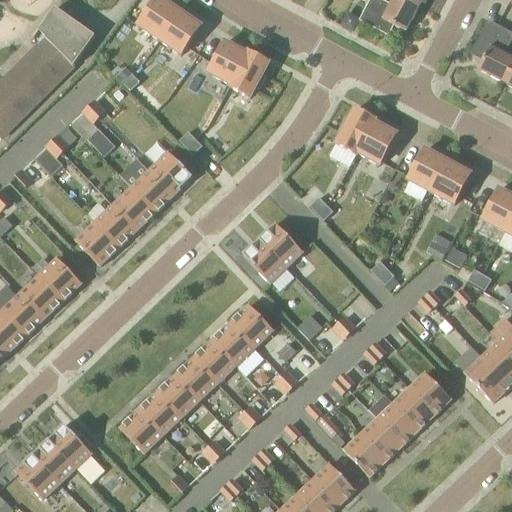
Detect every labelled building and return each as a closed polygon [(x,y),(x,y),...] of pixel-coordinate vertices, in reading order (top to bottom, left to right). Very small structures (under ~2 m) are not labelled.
[(157,0),(138,29),(159,44),(179,15),(157,0)] [(405,34),(419,8),(403,0),(393,0),(389,8),(374,0),(371,0),(360,22),(388,36),(392,27),(405,34)] [(403,0),(419,8),(423,0),(403,0)] [(39,36),(44,41),(0,85),(0,138),(2,140),(74,68),(94,39),(85,33),(86,30),(79,25),(77,28),(54,11),(33,41),(34,42),(39,36)] [(180,15),(159,44),(180,59),(201,29),(180,15)] [(511,70),(511,60),(503,56),(510,43),(498,36),(501,31),(489,24),(474,52),(485,58),(478,71),(504,85),(511,70)] [(225,45),(208,76),(230,88),(247,57),(225,45)] [(230,88),(229,90),(250,101),(256,90),(259,92),(266,80),(262,78),(269,66),(248,55),(247,57),(230,88)] [(126,71),(116,80),(123,87),(133,78),(126,71)] [(133,78),(123,87),(130,94),(140,85),(133,78)] [(94,104),(88,110),(99,121),(105,115),(94,104)] [(88,110),(82,116),(93,127),(99,121),(88,110)] [(356,158),(357,157),(374,126),(375,124),(355,112),(348,124),(345,123),(339,134),(342,136),(336,147),(356,158)] [(73,125),(66,137),(74,142),(62,164),(84,175),(91,163),(77,156),(89,134),(73,125)] [(374,126),(357,157),(380,168),(396,137),(374,126)] [(188,135),(179,144),(186,152),(195,143),(188,135)] [(58,139),(51,145),(62,156),(68,150),(58,139)] [(195,143),(186,152),(193,159),(202,150),(195,143)] [(51,145),(45,151),(56,162),(62,156),(51,145)] [(424,153),(408,184),(431,196),(447,165),(424,153)] [(168,155),(149,173),(174,200),(193,181),(168,155)] [(447,165),(431,196),(454,208),(470,177),(447,165)] [(21,173),(15,179),(25,190),(32,184),(21,173)] [(149,173),(130,191),(155,217),(174,200),(149,173)] [(130,191),(112,208),(137,235),(155,217),(130,191)] [(511,199),(499,192),(482,224),(505,236),(511,222),(511,199)] [(319,201),(310,210),(317,217),(326,208),(319,201)] [(112,208),(94,226),(119,252),(137,235),(112,208)] [(326,208),(317,217),(324,224),(333,215),(326,208)] [(4,221),(0,223),(0,239),(1,240),(12,229),(4,221)] [(94,226),(75,244),(100,270),(119,252),(94,226)] [(274,226),(258,242),(286,272),(303,256),(274,226)] [(441,263),(451,245),(436,237),(427,255),(441,263)] [(258,242),(241,258),(270,287),(286,272),(258,242)] [(56,261),(37,279),(63,306),(81,288),(56,261)] [(380,265),(371,274),(378,281),(387,272),(380,265)] [(387,272),(378,281),(385,289),(394,280),(387,272)] [(474,273),(468,284),(476,289),(483,278),(474,273)] [(483,278),(476,289),(485,294),(492,283),(483,278)] [(37,279),(19,297),(44,323),(63,306),(37,279)] [(460,292),(453,298),(464,309),(471,303),(460,292)] [(431,295),(425,301),(434,311),(440,305),(431,295)] [(19,297),(1,314),(26,341),(44,323),(19,297)] [(425,301),(419,306),(428,316),(434,311),(425,301)] [(248,308),(230,326),(255,352),(274,334),(248,308)] [(1,314),(0,315),(0,350),(8,358),(26,341),(1,314)] [(345,321),(339,326),(349,337),(355,332),(345,321)] [(230,326),(211,343),(236,370),(255,352),(230,326)] [(339,326),(333,332),(343,343),(349,337),(339,326)] [(282,364),(300,346),(282,328),(264,346),(282,364)] [(511,331),(498,345),(511,360),(511,331)] [(211,343),(193,361),(218,387),(236,370),(211,343)] [(511,360),(497,345),(481,361),(510,391),(511,388),(511,360)] [(371,354),(381,364),(387,358),(378,348),(371,354)] [(381,364),(371,354),(365,360),(375,370),(381,364)] [(193,361),(174,378),(199,405),(218,387),(193,361)] [(481,361),(464,377),(492,406),(504,395),(505,396),(510,391),(481,361)] [(287,375),(281,381),(292,392),(298,386),(287,375)] [(434,420),(451,404),(425,377),(408,393),(434,420)] [(174,378),(156,396),(181,422),(199,405),(174,378)] [(345,378),(339,384),(348,394),(355,388),(345,378)] [(281,381),(275,387),(286,398),(292,392),(281,381)] [(348,394),(339,384),(333,389),(342,399),(348,394)] [(418,435),(434,420),(408,393),(392,408),(418,435)] [(156,396),(138,413),(163,440),(181,422),(156,396)] [(322,418),(313,408),(306,414),(316,424),(322,418)] [(402,450),(418,435),(392,408),(376,423),(402,450)] [(251,410),(245,416),(255,427),(261,421),(251,410)] [(138,413),(119,431),(144,458),(163,440),(138,413)] [(245,416),(238,422),(249,433),(255,427),(245,416)] [(386,465),(402,450),(376,423),(360,438),(386,465)] [(62,428),(46,443),(75,473),(91,457),(62,428)] [(300,438),(291,428),(285,434),(294,444),(300,438)] [(386,465),(360,438),(344,454),(369,481),(386,465)] [(46,443),(30,459),(59,488),(75,473),(46,443)] [(214,444),(208,450),(219,461),(225,455),(214,444)] [(208,450),(202,456),(213,467),(219,461),(208,450)] [(264,452),(258,458),(267,468),(274,462),(264,452)] [(267,468),(258,458),(252,464),(261,474),(267,468)] [(30,459),(14,474),(43,504),(59,488),(30,459)] [(338,511),(355,495),(329,468),(313,484),(338,511)] [(178,479),(171,485),(182,496),(188,490),(178,479)] [(232,482),(226,488),(235,498),(241,492),(232,482)] [(309,511),(336,511),(338,511),(313,484),(297,499),(309,511)] [(235,498),(226,488),(220,493),(229,503),(235,498)] [(0,511),(12,511),(7,507),(8,507),(0,498),(0,511)] [(309,511),(297,499),(282,511),(309,511)]
